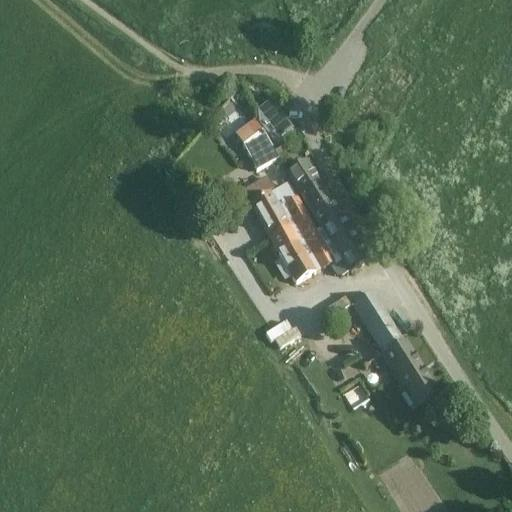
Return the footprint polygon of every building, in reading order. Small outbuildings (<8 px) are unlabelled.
[(273,144),(292,131),(270,102),(257,112),(258,126),(273,144)] [(256,173),(278,161),(276,158),(272,151),(263,136),(242,148),(256,173)] [(285,143),(272,151),(276,158),(289,150),(285,143)] [(321,231),(340,219),(305,164),(286,175),(321,231)] [(292,229),(308,219),(296,199),(293,201),(285,188),(276,193),(267,178),(243,192),(252,207),(250,208),(270,242),(289,230),(284,222),(287,220),(292,229)] [(221,230),(214,217),(203,223),(211,236),(221,230)] [(308,219),(292,229),(319,273),(334,264),(308,219)] [(340,219),(321,231),(341,262),(329,270),(333,275),(341,279),(349,274),(350,276),(369,264),(340,219)] [(289,230),(270,242),(296,287),(315,275),(289,230)] [(383,359),(382,359),(414,409),(438,394),(406,344),(404,344),(373,296),(351,310),(383,359)]
